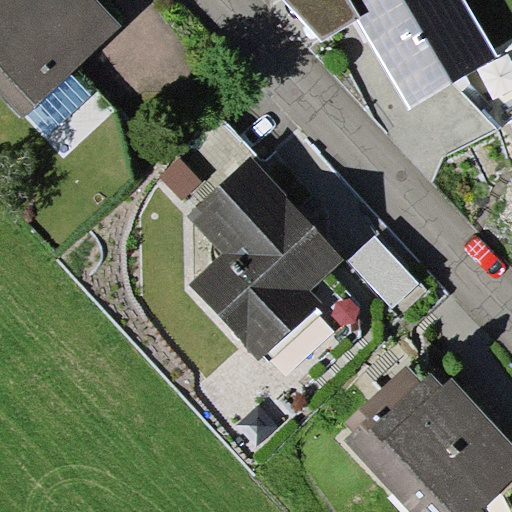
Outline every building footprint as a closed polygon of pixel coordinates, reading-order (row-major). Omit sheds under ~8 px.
[(98,0),(0,0),(0,93),(22,117),(25,115),(76,66),(121,24),(98,0)] [(362,17),(351,0),(285,0),(322,39),(355,21),(362,17)] [(465,0),(351,0),(362,17),(355,21),(407,107),(498,53),(465,0)] [(98,89),(76,66),(25,115),(47,137),(98,89)] [(203,179),(181,158),(161,178),(183,199),(203,179)] [(250,158),(187,215),(222,254),(189,284),(258,360),(264,356),(317,307),(323,302),(311,289),(343,260),(250,158)] [(419,283),(376,235),(349,259),(393,307),(419,283)] [(322,312),(317,307),(264,356),(269,361),(322,312)] [(479,511),(511,482),(511,441),(452,378),(444,385),(433,374),(424,382),(407,365),(346,423),(354,431),(344,440),(411,511),(479,511)]
